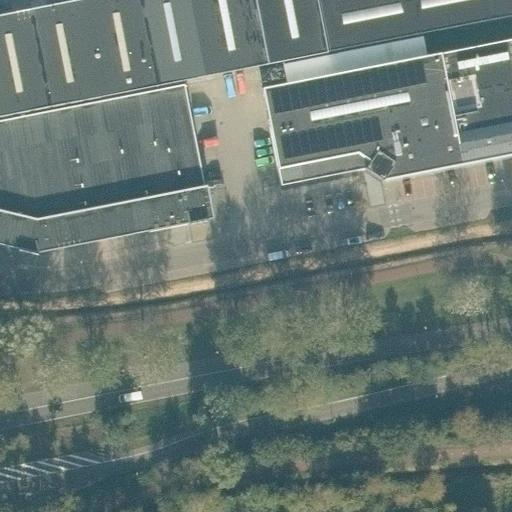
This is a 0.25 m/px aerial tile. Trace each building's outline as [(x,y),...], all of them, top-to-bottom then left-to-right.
[(31,10),(29,10),(48,109),(102,98),(82,0),(81,0),(82,0),(82,2),(52,8),(52,6),(47,7),(47,8),(31,11),(31,10)] [(83,0),(82,0),(102,98),(158,87),(140,0),(92,0),(84,2),(83,0)] [(140,0),(158,87),(203,78),(187,0),(140,0)] [(187,0),(203,78),(267,66),(254,0),(187,0)] [(511,21),(511,0),(315,0),(327,59),(511,21)] [(0,118),(48,109),(29,10),(28,11),(28,12),(13,15),(12,14),(7,15),(8,17),(0,18),(0,118)] [(511,39),(261,89),(277,169),(280,186),(349,173),(364,169),(364,170),(365,171),(371,163),(386,173),(381,181),(382,182),(390,170),(511,145),(511,39)] [(285,75),(296,72),(295,64),(283,66),(285,75)] [(208,208),(188,108),(183,85),(0,121),(0,244),(11,247),(33,243),(35,251),(35,254),(37,254),(36,252),(186,223),(187,224),(188,224),(186,212),(208,208)]
